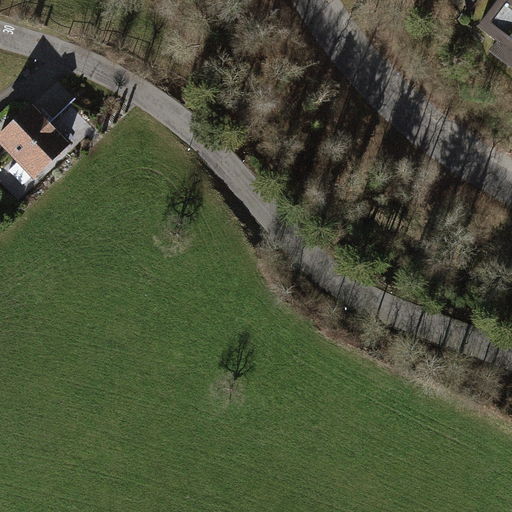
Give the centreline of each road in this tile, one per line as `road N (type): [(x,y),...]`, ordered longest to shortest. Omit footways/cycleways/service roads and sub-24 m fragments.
road 1 (unclassified): [(511,359),(392,312),(333,276),(185,122),(111,71),(0,32)]
road 2 (secondary): [(311,0),(369,81),(410,120),(453,155),(511,186)]
